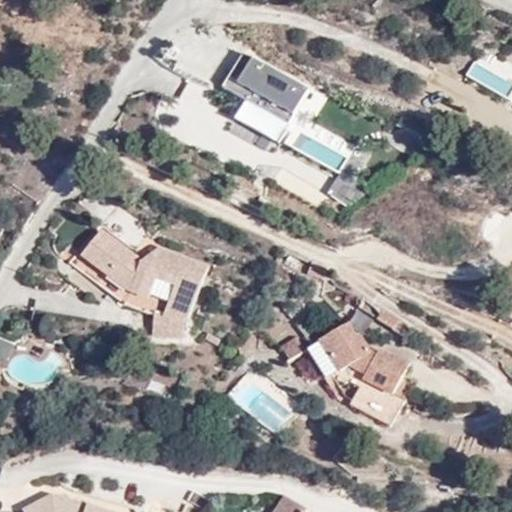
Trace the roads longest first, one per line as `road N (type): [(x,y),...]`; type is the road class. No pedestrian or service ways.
road 1 (unknown): [(213,0),(350,22),(422,56),(511,118)]
road 2 (unknown): [(87,143),(342,263)]
road 3 (unknown): [(342,263),(511,380)]
road 4 (unknown): [(342,263),(473,270),(511,245)]
road 5 (unknown): [(511,404),(482,428),(433,434),(394,425)]
